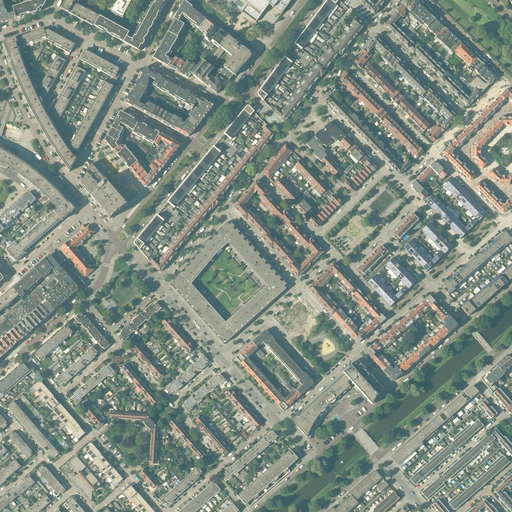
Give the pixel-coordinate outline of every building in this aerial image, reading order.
[(11,4),(9,0),(3,2),(0,3),(0,8),(5,7),(8,5),(11,4)] [(41,11),(47,1),(45,0),(32,0),(30,2),(14,7),(12,7),(13,9),(14,13),(16,19),(41,11)] [(78,2),(78,0),(66,0),(62,9),(69,13),(74,3),(75,0),(78,2)] [(131,0),(119,0),(117,5),(116,5),(113,12),(114,13),(117,14),(122,17),(131,0)] [(132,27),(142,7),(146,0),(139,0),(138,3),(141,4),(129,26),(132,27)] [(147,38),(167,0),(157,0),(154,4),(152,3),(137,32),(147,38)] [(235,0),(232,5),(256,23),(269,5),(272,0),(235,0)] [(272,0),(269,5),(281,14),(291,0),(272,0)] [(335,5),(329,0),(327,0),(325,3),(332,9),(335,5)] [(376,5),(372,2),(372,3),(369,0),(358,0),(373,14),(375,14),(380,8),(376,4),(376,5)] [(405,0),(396,12),(402,18),(408,11),(410,13),(418,3),(414,0),(405,0)] [(103,10),(87,1),(86,3),(102,11),(103,10)] [(184,17),(192,7),(185,2),(183,2),(174,19),(180,22),(181,21),(184,17)] [(74,15),(79,6),(74,3),(69,13),(74,15)] [(332,9),(325,3),(322,7),(329,13),(332,9)] [(412,19),(423,8),(418,3),(410,13),(411,15),(409,16),(412,19)] [(8,5),(5,7),(0,8),(0,13),(6,11),(7,11),(10,10),(13,9),(12,7),(11,4),(8,5)] [(79,18),(84,8),(79,6),(74,15),(79,18)] [(187,20),(195,11),(196,10),(192,7),(184,17),(187,20),(184,23),(186,24),(188,21),(187,20)] [(329,13),(322,7),(319,11),(326,17),(329,13)] [(84,21),(89,11),(84,8),(79,18),(84,21)] [(418,21),(427,12),(423,8),(412,19),(411,20),(413,22),(410,26),(414,29),(419,23),(418,21)] [(16,19),(14,13),(13,9),(10,10),(7,11),(8,15),(2,17),(4,23),(16,19)] [(199,29),(207,19),(196,10),(195,11),(187,20),(188,21),(199,29)] [(7,11),(6,11),(0,13),(0,24),(4,23),(2,17),(8,15),(7,11)] [(89,24),(94,14),(89,11),(84,21),(89,24)] [(130,23),(112,13),(108,11),(107,13),(129,25),(130,23)] [(326,17),(319,11),(316,15),(323,21),(326,17)] [(396,12),(392,17),(397,21),(399,18),(401,20),(403,18),(402,18),(396,12)] [(422,25),(431,16),(427,12),(418,21),(419,23),(422,25)] [(94,26),(99,17),(94,14),(89,24),(94,26)] [(323,21),(316,15),(313,20),(320,25),(323,21)] [(98,29),(104,19),(99,16),(99,17),(94,26),(98,29)] [(427,28),(435,20),(431,16),(422,25),(426,29),(427,28)] [(385,25),(385,27),(388,30),(394,23),(397,21),(392,17),(385,25)] [(364,25),(356,18),(352,23),(354,25),(361,31),(364,27),(364,25)] [(127,37),(129,33),(104,19),(98,29),(140,52),(147,38),(137,32),(132,40),(127,37)] [(177,37),(182,29),(184,25),(180,22),(174,19),(165,36),(175,42),(178,38),(177,37)] [(207,19),(199,29),(198,30),(206,36),(214,27),(215,26),(207,19)] [(320,25),(313,20),(310,24),(317,29),(320,25)] [(435,20),(427,28),(432,32),(440,24),(435,20)] [(398,26),(394,23),(388,30),(396,38),(403,31),(400,29),(399,29),(397,27),(398,26)] [(317,29),(310,24),(307,28),(314,33),(317,29)] [(440,24),(432,32),(436,36),(444,28),(440,24)] [(361,31),(354,25),(352,28),(351,27),(350,29),(357,35),(361,31)] [(226,38),(223,35),(224,33),(220,30),(219,31),(214,27),(206,36),(202,42),(211,49),(215,45),(218,48),(226,38)] [(314,33),(307,28),(304,32),(311,37),(314,33)] [(444,28),(436,36),(434,38),(438,42),(447,31),(444,28)] [(44,29),(34,32),(38,42),(47,39),(44,31),(44,29)] [(357,35),(350,29),(348,31),(349,32),(347,34),(353,40),(357,35)] [(48,30),(44,31),(47,39),(49,40),(48,42),(52,44),(57,35),(48,30)] [(406,35),(403,31),(396,38),(405,46),(411,40),(408,37),(407,38),(405,36),(406,35)] [(447,31),(438,42),(441,45),(451,35),(447,31)] [(34,32),(25,35),(28,45),(38,42),(34,32)] [(311,37),(304,32),(301,36),(308,41),(311,37)] [(353,40),(347,34),(346,34),(344,36),(343,35),(341,36),(350,44),(353,40)] [(25,35),(16,38),(19,48),(28,45),(25,35)] [(66,40),(57,35),(52,44),(61,49),(66,40)] [(451,35),(441,45),(445,48),(454,38),(451,35)] [(171,48),(173,46),(175,42),(165,36),(156,53),(164,57),(167,53),(168,54),(169,51),(170,52),(172,48),(171,48)] [(214,69),(219,63),(218,63),(218,61),(218,60),(220,57),(221,56),(222,56),(222,55),(222,54),(225,51),(232,57),(224,68),(225,68),(232,75),(233,75),(234,76),(244,64),(245,64),(251,57),(250,56),(250,54),(250,53),(243,47),(243,48),(228,36),(226,38),(218,48),(212,55),(206,51),(204,51),(203,51),(202,52),(198,57),(214,69)] [(308,41),(301,36),(298,40),(305,45),(308,41)] [(350,44),(341,36),(340,38),(341,39),(339,41),(347,48),(350,44)] [(22,55),(19,48),(16,38),(3,42),(9,59),(11,66),(14,73),(16,79),(19,86),(22,92),(25,99),(28,105),(31,112),(35,118),(41,130),(53,148),(64,164),(70,172),(77,159),(75,156),(62,137),(61,136),(69,123),(60,118),(51,113),(51,114),(50,114),(48,118),(41,105),(45,99),(40,96),(38,95),(34,87),(31,81),(29,76),(28,73),(24,61),(22,55)] [(374,38),(365,49),(369,52),(374,47),(380,41),(376,38),(374,38)] [(454,38),(445,48),(448,52),(458,41),(454,38)] [(75,44),(66,40),(61,49),(70,54),(75,44)] [(305,45),(298,40),(294,44),(296,46),(302,50),(305,45)] [(411,40),(405,46),(413,54),(414,53),(419,48),(416,45),(416,46),(413,44),(414,43),(411,40)] [(335,47),(333,49),(339,54),(340,56),(347,48),(339,41),(338,43),(336,42),(334,46),(335,47)] [(388,49),(380,41),(374,47),(377,50),(378,49),(380,51),(379,52),(382,55),(388,49)] [(458,41),(448,52),(452,55),(454,52),(461,45),(458,41)] [(461,45),(454,52),(462,60),(469,52),(461,45)] [(176,55),(182,48),(179,46),(173,53),(176,55)] [(424,50),(421,47),(419,48),(414,53),(423,61),(429,55),(426,52),(425,53),(423,51),(424,50)] [(198,57),(202,52),(198,48),(194,53),(198,57)] [(327,53),(325,55),(333,62),(339,54),(333,49),(332,48),(330,50),(328,49),(326,52),(327,53)] [(43,49),(28,53),(33,67),(43,49)] [(369,52),(365,49),(362,52),(369,59),(370,57),(372,58),(373,57),(369,52)] [(384,61),(392,53),(388,49),(382,55),(381,56),(383,58),(382,59),(384,61)] [(94,55),(85,50),(80,60),(89,65),(94,55)] [(369,59),(362,52),(360,55),(368,63),(369,62),(367,60),(369,59)] [(477,59),(469,52),(462,60),(470,67),(477,59)] [(172,61),(168,58),(167,60),(164,59),(164,57),(156,53),(153,58),(153,59),(154,59),(167,67),(172,61)] [(172,69),(183,56),(179,53),(175,57),(175,58),(172,61),(167,67),(172,69)] [(388,63),(395,56),(392,53),(384,61),(385,62),(386,62),(388,63)] [(66,61),(56,55),(54,60),(64,65),(66,61)] [(103,60),(94,55),(89,65),(98,69),(103,60)] [(333,62),(325,55),(323,57),(322,56),(319,60),(321,61),(319,63),(326,69),(333,62)] [(368,63),(360,55),(357,59),(363,65),(365,63),(367,64),(368,63)] [(432,58),(429,55),(423,61),(431,70),(437,64),(434,60),(433,61),(431,59),(432,58)] [(177,72),(188,59),(183,56),(172,69),(177,72)] [(391,68),(399,60),(395,56),(388,63),(390,66),(389,66),(391,68)] [(286,59),(284,58),(281,62),(288,67),(292,63),(286,59)] [(191,65),(192,64),(193,62),(189,59),(188,59),(177,72),(183,75),(191,65)] [(363,65),(357,59),(354,62),(362,70),(363,68),(362,67),(363,65)] [(477,59),(470,67),(467,70),(469,71),(471,73),(473,70),(480,63),(477,59)] [(64,65),(54,60),(52,64),(61,69),(64,65)] [(112,65),(103,60),(98,69),(106,74),(112,65)] [(202,60),(196,68),(191,74),(203,83),(209,75),(213,69),(202,60)] [(395,71),(401,64),(402,63),(399,60),(391,68),(392,69),(393,69),(395,71)] [(288,67),(281,62),(278,66),(285,71),(288,67)] [(314,69),(312,71),(320,77),(320,78),(327,70),(326,69),(319,63),(317,65),(316,64),(313,67),(314,69)] [(487,69),(480,63),(473,70),(479,75),(480,76),(483,73),(487,69)] [(61,69),(52,64),(49,68),(59,73),(61,69)] [(191,74),(196,68),(195,67),(196,66),(192,64),(191,65),(183,75),(188,78),(191,74)] [(372,64),(364,72),(367,75),(373,69),(372,67),(374,65),(372,64)] [(409,73),(401,64),(395,71),(398,74),(399,73),(401,75),(400,76),(403,79),(409,73)] [(440,67),(437,64),(431,70),(439,78),(440,78),(444,73),(446,72),(442,69),(442,70),(440,67)] [(122,70),(112,65),(106,74),(111,77),(108,81),(108,82),(114,86),(122,70)] [(86,72),(76,66),(74,71),(83,76),(86,72)] [(285,71),(278,66),(275,70),(282,75),(285,71)] [(59,73),(49,68),(47,72),(57,78),(59,73)] [(162,77),(153,73),(144,68),(141,74),(146,76),(144,80),(147,82),(148,80),(150,81),(149,83),(150,83),(149,85),(152,86),(156,88),(162,77)] [(231,79),(233,75),(232,75),(225,68),(223,70),(220,68),(215,74),(226,83),(227,83),(230,78),(231,79)] [(370,78),(378,70),(377,69),(375,71),(373,69),(367,75),(370,78)] [(493,74),(487,69),(483,73),(489,79),(493,74)] [(282,75),(275,70),(272,74),(279,79),(282,75)] [(373,81),(379,75),(377,73),(379,71),(378,70),(370,78),(373,81)] [(83,76),(74,71),(72,75),(81,80),(83,76)] [(308,76),(306,78),(314,85),(320,77),(312,71),(311,73),(309,72),(307,75),(308,76)] [(57,78),(47,72),(45,77),(54,82),(57,78)] [(338,82),(341,85),(349,77),(345,73),(338,82)] [(379,75),(373,81),(376,84),(384,75),(385,74),(384,73),(381,76),(379,75)] [(418,81),(409,73),(403,79),(406,82),(407,81),(409,83),(409,84),(412,87),(418,81)] [(448,76),(444,73),(440,78),(439,78),(438,79),(447,87),(453,81),(450,78),(449,79),(447,77),(448,76)] [(489,79),(483,73),(480,76),(490,85),(492,83),(490,82),(488,80),(489,79)] [(138,103),(145,91),(147,87),(149,83),(147,82),(144,80),(146,76),(141,74),(126,102),(126,104),(132,107),(135,101),(138,103)] [(217,94),(226,83),(215,74),(213,77),(211,76),(210,77),(209,75),(203,83),(208,87),(210,90),(211,89),(217,94)] [(279,79),(272,74),(269,78),(276,84),(279,79)] [(81,80),(72,75),(69,79),(79,84),(81,80)] [(384,75),(376,84),(379,87),(385,80),(383,79),(385,77),(384,75)] [(480,76),(479,75),(476,77),(476,76),(469,83),(474,89),(480,95),(490,85),(480,76)] [(54,82),(45,77),(43,80),(52,85),(54,82)] [(164,93),(170,82),(162,77),(156,88),(164,93)] [(352,80),(349,77),(341,85),(342,86),(344,84),(346,86),(352,80)] [(276,84),(269,78),(266,82),(273,88),(276,84)] [(299,86),(301,88),(307,93),(314,85),(306,78),(304,81),(303,79),(300,83),(301,84),(299,86)] [(79,84),(69,79),(67,84),(77,89),(79,84)] [(52,85),(43,80),(40,85),(44,88),(50,90),(52,85)] [(355,83),(352,80),(346,86),(347,88),(346,89),(347,91),(355,83)] [(385,80),(379,87),(381,90),(390,81),(389,80),(387,82),(385,80)] [(95,119),(113,87),(104,81),(98,91),(90,87),(89,89),(96,92),(97,93),(86,114),(95,119)] [(390,81),(381,90),(384,92),(390,86),(389,85),(391,82),(390,81)] [(426,89),(418,81),(412,87),(415,90),(416,89),(418,91),(417,92),(420,95),(426,89)] [(456,84),(453,81),(447,87),(455,96),(461,89),(458,86),(457,87),(455,85),(456,84)] [(172,97),(178,86),(170,82),(164,93),(172,97)] [(273,88),(266,82),(263,86),(270,92),(273,88)] [(358,86),(355,83),(347,91),(348,92),(350,90),(351,92),(358,86)] [(77,89),(67,84),(65,88),(74,93),(77,89)] [(176,99),(182,88),(178,86),(172,97),(176,99)] [(270,92),(263,86),(260,90),(267,96),(270,92)] [(334,86),(330,92),(332,95),(333,94),(334,95),(339,91),(337,89),(334,86)] [(361,89),(358,86),(351,92),(353,94),(352,95),(353,96),(361,89)] [(387,95),(395,87),(394,86),(392,88),(390,86),(384,92),(387,95)] [(390,98),(396,92),(395,91),(396,89),(395,87),(387,95),(390,98)] [(44,88),(43,91),(41,93),(40,96),(45,99),(50,90),(44,88)] [(74,93),(65,88),(62,92),(72,97),(74,93)] [(184,104),(190,93),(182,88),(176,99),(184,104)] [(301,88),(299,90),(298,89),(295,92),(296,93),(294,95),(302,102),(309,94),(307,93),(301,88)] [(426,89),(420,95),(422,97),(421,98),(423,100),(431,91),(427,88),(426,89)] [(363,92),(361,89),(353,96),(354,98),(356,96),(357,98),(363,92)] [(464,92),(461,89),(455,96),(464,104),(470,98),(466,95),(463,93),(464,92)] [(471,95),(472,95),(475,99),(480,95),(474,89),(473,91),(474,92),(471,95)] [(508,98),(511,93),(511,92),(509,89),(506,89),(498,98),(503,102),(507,98),(508,98)] [(263,101),(267,96),(260,90),(258,93),(258,95),(263,101)] [(431,91),(423,100),(424,101),(425,100),(427,102),(434,95),(431,91)] [(72,97),(62,92),(60,96),(70,101),(72,97)] [(149,95),(184,115),(186,112),(151,92),(149,95)] [(327,102),(333,96),(334,95),(333,94),(332,95),(330,92),(325,98),(325,100),(327,102)] [(363,92),(357,98),(359,100),(357,101),(359,102),(366,94),(363,92)] [(394,102),(402,93),(401,92),(398,94),(396,92),(390,98),(394,102)] [(199,98),(190,93),(184,104),(188,106),(189,104),(194,107),(194,106),(196,102),(199,98)] [(403,99),(402,98),(404,95),(402,93),(394,102),(397,106),(403,99)] [(366,94),(359,102),(360,103),(361,102),(363,104),(369,97),(366,94)] [(302,102),(294,95),(293,97),(291,96),(290,98),(299,105),(302,102)] [(434,95),(427,102),(429,104),(428,105),(430,106),(438,98),(434,95)] [(470,98),(464,104),(466,107),(468,106),(475,99),(472,95),(470,98)] [(70,101),(60,96),(58,100),(67,106),(70,101)] [(333,96),(327,102),(331,107),(337,101),(336,100),(336,99),(333,96)] [(369,97),(363,104),(365,105),(363,107),(364,108),(372,100),(369,97)] [(213,105),(202,99),(199,98),(196,102),(200,105),(210,110),(213,107),(213,105)] [(299,105),(290,98),(289,100),(290,101),(288,103),(289,104),(296,109),(299,105)] [(438,98),(430,106),(431,108),(432,107),(434,109),(441,102),(438,98)] [(498,98),(491,105),(496,110),(498,108),(499,109),(502,105),(501,105),(503,102),(498,98)] [(400,109),(408,101),(407,100),(405,101),(403,99),(397,106),(400,109)] [(67,106),(58,100),(55,105),(65,110),(67,106)] [(372,100),(364,108),(366,109),(367,108),(369,109),(375,103),(372,100)] [(143,106),(138,103),(135,101),(132,107),(143,113),(147,105),(145,104),(144,104),(143,106)] [(337,101),(331,107),(335,111),(342,104),(342,105),(339,102),(338,102),(337,101)] [(403,111),(409,105),(408,104),(409,102),(408,101),(400,109),(403,111)] [(151,117),(156,108),(154,106),(155,105),(153,105),(152,106),(150,104),(150,103),(148,102),(147,105),(143,113),(151,117)] [(441,102),(434,109),(436,111),(435,112),(437,114),(439,112),(445,105),(441,102)] [(375,103),(369,109),(371,111),(369,113),(370,114),(378,106),(375,103)] [(0,104),(0,138),(1,139),(11,107),(0,104)] [(296,109),(289,104),(287,107),(286,106),(284,108),(292,114),(296,109)] [(340,116),(347,109),(342,104),(335,111),(340,116)] [(65,110),(55,105),(53,109),(63,114),(65,110)] [(210,110),(200,105),(197,109),(206,116),(210,110)] [(406,114),(414,107),(413,105),(411,107),(409,105),(403,111),(406,114)] [(453,114),(445,105),(439,112),(442,115),(443,114),(445,116),(444,117),(447,120),(453,114)] [(491,105),(484,112),(489,117),(490,115),(491,116),(495,113),(494,112),(496,110),(491,105)] [(249,107),(249,106),(247,106),(247,107),(244,110),(251,116),(254,112),(249,107)] [(378,106),(370,114),(371,115),(373,114),(375,115),(381,109),(378,106)] [(164,124),(169,115),(166,113),(167,112),(166,111),(165,112),(162,111),(163,110),(161,109),(161,110),(158,109),(159,108),(157,107),(156,108),(151,117),(164,124)] [(409,117),(415,111),(413,109),(415,108),(414,107),(406,114),(409,117)] [(206,116),(197,109),(196,108),(193,112),(202,120),(206,116)] [(292,114),(284,108),(283,110),(284,110),(281,113),(288,118),(292,114)] [(63,114),(53,109),(51,113),(60,118),(63,114)] [(285,122),(288,118),(281,113),(277,109),(274,113),(283,122),(285,122)] [(345,120),(350,115),(351,114),(347,109),(340,116),(345,120)] [(381,109),(375,115),(376,117),(374,120),(375,121),(384,112),(381,109)] [(202,120),(193,112),(192,111),(192,112),(191,111),(189,110),(186,113),(189,115),(199,123),(202,120)] [(251,116),(244,110),(240,114),(247,120),(248,119),(251,116)] [(412,120),(420,112),(418,111),(417,113),(415,111),(409,117),(412,120)] [(124,128),(130,117),(121,112),(120,112),(111,128),(121,134),(123,129),(120,128),(121,126),(124,128)] [(388,116),(384,112),(375,121),(377,123),(380,120),(381,122),(388,116)] [(415,123),(421,117),(419,115),(421,114),(420,112),(412,120),(415,123)] [(477,129),(479,127),(480,126),(481,125),(483,122),(484,124),(487,120),(486,119),(489,117),(484,112),(476,120),(475,121),(467,130),(471,134),(473,132),(474,133),(478,130),(477,129)] [(199,123),(189,115),(186,113),(184,117),(196,127),(199,123)] [(95,119),(86,114),(73,136),(65,132),(64,134),(71,137),(73,138),(70,142),(62,137),(75,156),(95,119)] [(181,123),(182,121),(174,116),(173,117),(171,115),(171,114),(170,114),(169,115),(164,124),(176,131),(181,123)] [(247,120),(240,114),(237,118),(244,124),(247,120)] [(350,126),(357,119),(353,114),(351,116),(350,115),(345,120),(350,126)] [(447,120),(441,126),(445,130),(456,118),(456,116),(453,114),(447,120)] [(388,116),(381,122),(383,124),(382,125),(383,127),(391,119),(388,116)] [(420,129),(427,123),(425,121),(428,118),(427,116),(425,118),(417,126),(420,129)] [(511,116),(501,117),(501,121),(500,122),(503,126),(510,126),(511,123),(511,116)] [(141,138),(147,126),(130,117),(124,128),(132,133),(141,138)] [(196,127),(184,117),(182,121),(181,123),(185,124),(193,131),(196,127)] [(417,126),(425,118),(424,117),(423,118),(421,117),(415,123),(417,126)] [(244,124),(237,118),(234,122),(241,128),(244,124)] [(361,126),(360,125),(362,123),(357,119),(350,126),(356,131),(361,126)] [(391,119),(383,127),(384,128),(385,126),(387,128),(393,122),(391,119)] [(503,126),(500,122),(497,120),(495,123),(496,123),(494,125),(493,126),(492,125),(490,128),(496,133),(503,126)] [(241,128),(234,122),(231,126),(238,132),(241,128)] [(324,129),(322,131),(322,130),(318,132),(316,134),(315,136),(314,137),(315,138),(313,140),(312,139),(306,145),(311,149),(310,150),(321,162),(327,156),(324,153),(326,151),(322,148),(322,146),(323,145),(324,145),(326,147),(331,142),(330,140),(330,139),(331,138),(332,138),(335,142),(337,140),(340,143),(346,137),(335,126),(334,127),(329,122),(324,128),(324,129)] [(393,122),(387,128),(389,130),(387,131),(389,132),(396,125),(393,122)] [(438,125),(436,126),(442,133),(445,130),(441,126),(438,122),(436,123),(438,125)] [(185,124),(181,123),(176,131),(187,137),(188,137),(193,131),(185,124)] [(428,127),(430,126),(431,124),(430,123),(428,124),(427,123),(420,129),(423,132),(428,127)] [(396,125),(389,132),(390,134),(391,132),(393,134),(399,128),(396,125)] [(153,144),(154,144),(159,133),(147,126),(141,138),(153,144)] [(238,132),(231,126),(227,130),(234,136),(238,132)] [(274,133),(267,126),(263,131),(265,133),(272,138),(274,135),(274,133)] [(362,138),(369,131),(365,126),(363,128),(361,126),(356,131),(362,138)] [(442,133),(436,126),(434,128),(433,126),(432,128),(439,135),(442,133)] [(111,128),(109,132),(107,136),(116,141),(117,142),(120,138),(122,134),(121,134),(111,128)] [(399,128),(393,134),(395,136),(393,137),(394,138),(402,131),(399,128)] [(439,135),(432,128),(430,129),(432,131),(430,132),(436,138),(439,135)] [(496,133),(490,128),(487,130),(486,132),(492,137),(496,133)] [(234,136),(227,130),(224,134),(226,136),(231,140),(234,136)] [(467,130),(459,137),(464,142),(466,140),(467,141),(470,138),(469,137),(471,134),(467,130)] [(372,138),(371,137),(373,135),(369,131),(362,138),(367,143),(372,138)] [(402,131),(394,138),(396,139),(397,138),(399,140),(405,133),(402,131)] [(436,138),(430,132),(428,134),(427,132),(425,134),(433,142),(436,138)] [(492,137),(486,132),(485,133),(482,136),(488,141),(492,137)] [(158,145),(160,140),(163,135),(159,133),(154,144),(157,146),(158,145)] [(260,139),(258,142),(264,147),(272,138),(265,133),(262,136),(264,137),(262,139),(260,139)] [(405,133),(399,140),(401,141),(399,143),(400,144),(408,136),(405,133)] [(165,144),(170,139),(163,135),(160,140),(165,144)] [(115,142),(116,141),(107,136),(104,141),(109,147),(115,142)] [(408,136),(400,144),(401,145),(403,144),(405,146),(411,139),(408,136)] [(480,149),(488,141),(482,136),(479,138),(480,139),(479,140),(477,142),(477,141),(474,143),(476,146),(480,149)] [(346,137),(340,143),(339,144),(341,147),(340,148),(341,149),(350,140),(348,139),(346,137)] [(373,149),(380,142),(376,137),(374,139),(372,138),(367,143),(373,149)] [(459,137),(452,144),(456,149),(457,149),(459,147),(460,148),(463,145),(462,144),(464,142),(459,137)] [(169,147),(174,141),(170,139),(165,144),(169,147)] [(411,139),(405,146),(406,147),(405,149),(406,150),(414,142),(411,139)] [(130,146),(146,155),(149,149),(133,140),(130,146)] [(176,152),(169,147),(165,144),(160,140),(158,145),(161,147),(172,157),(176,152)] [(350,140),(341,149),(342,150),(343,149),(346,151),(353,144),(351,143),(351,142),(350,140)] [(176,152),(181,147),(180,145),(174,141),(169,147),(176,152)] [(118,147),(116,145),(117,144),(115,142),(109,147),(113,151),(118,147)] [(258,142),(254,147),(260,152),(264,147),(258,142)] [(383,149),(382,148),(384,146),(380,142),(373,149),(378,155),(383,149)] [(414,142),(406,150),(407,151),(409,150),(410,151),(417,145),(414,142)] [(444,152),(444,154),(447,158),(452,153),(456,149),(452,144),(444,152)] [(116,155),(125,148),(126,146),(125,145),(124,146),(123,145),(119,146),(118,147),(113,151),(116,155)] [(172,157),(161,147),(158,145),(157,146),(158,146),(155,150),(168,161),(172,157)] [(260,152),(254,147),(253,145),(249,150),(255,156),(258,153),(259,154),(260,152)] [(289,149),(286,146),(286,145),(285,146),(282,150),(289,156),(292,152),(289,149)] [(349,156),(350,155),(357,149),(354,145),(348,151),(350,153),(348,155),(349,156)] [(417,145),(410,151),(412,153),(411,155),(412,156),(420,148),(417,145)] [(480,156),(480,152),(480,149),(476,146),(475,147),(471,147),(471,158),(475,158),(476,159),(480,156)] [(75,209),(63,195),(58,190),(48,181),(37,172),(26,163),(21,160),(15,156),(9,152),(0,147),(0,166),(7,169),(8,167),(13,171),(18,174),(17,176),(43,205),(46,203),(54,212),(60,219),(62,221),(75,209)] [(168,161),(155,150),(152,147),(149,152),(154,157),(156,158),(157,159),(165,166),(168,161)] [(215,149),(213,147),(210,151),(217,157),(220,153),(215,149)] [(138,162),(132,155),(125,148),(116,155),(129,170),(138,162)] [(383,160),(389,153),(385,148),(383,149),(378,155),(383,160)] [(412,156),(413,157),(415,159),(423,152),(420,148),(412,156)] [(364,156),(357,149),(350,155),(356,162),(357,162),(357,163),(364,156)] [(255,156),(249,150),(245,155),(252,160),(255,156)] [(289,156),(282,150),(280,151),(278,153),(286,160),(289,156)] [(217,157),(210,151),(207,155),(214,161),(217,157)] [(286,160),(278,153),(277,155),(275,157),(283,163),(286,160)] [(388,164),(394,158),(389,153),(383,160),(388,164)] [(455,156),(452,153),(447,158),(455,166),(460,161),(458,158),(456,155),(455,156)] [(214,161),(207,155),(203,159),(210,165),(214,161)] [(252,160),(245,155),(242,158),(243,159),(242,160),(249,166),(250,164),(249,163),(252,160)] [(328,155),(327,156),(321,162),(322,163),(322,164),(324,166),(333,157),(331,156),(330,157),(328,155)] [(367,159),(364,156),(357,163),(357,162),(356,164),(358,165),(360,163),(361,164),(363,163),(367,159)] [(480,156),(476,159),(474,162),(477,164),(477,163),(480,166),(479,167),(482,169),(487,164),(487,163),(480,156)] [(283,163),(275,157),(272,161),(280,167),(283,163)] [(333,157),(324,166),(325,167),(326,167),(328,169),(335,162),(333,160),(334,158),(333,157)] [(344,171),(346,173),(353,166),(345,157),(343,159),(350,166),(344,171)] [(165,166),(157,159),(156,158),(152,163),(161,170),(165,166)] [(394,158),(388,164),(392,168),(397,163),(396,162),(397,161),(394,158)] [(405,163),(403,166),(406,169),(411,164),(409,161),(406,158),(404,160),(406,161),(404,162),(405,163)] [(133,174),(146,163),(142,159),(138,162),(129,170),(133,174)] [(210,165),(203,159),(200,163),(207,169),(210,165)] [(249,166),(242,160),(241,162),(240,161),(237,165),(244,170),(246,167),(247,167),(249,166)] [(293,167),(297,171),(304,164),(303,162),(302,162),(300,160),(293,167)] [(375,167),(368,160),(364,164),(365,164),(373,172),(375,169),(375,167)] [(280,167),(272,161),(271,163),(270,163),(269,164),(277,171),(280,167)] [(462,163),(460,161),(455,166),(462,173),(467,168),(465,166),(466,165),(463,162),(462,163)] [(337,164),(335,162),(328,169),(329,171),(331,173),(339,164),(338,163),(337,164)] [(444,170),(439,165),(436,162),(435,162),(434,162),(429,167),(435,173),(436,172),(439,175),(444,170)] [(137,178),(145,171),(149,167),(146,163),(133,174),(137,178)] [(161,170),(152,163),(149,167),(157,174),(161,170)] [(207,169),(200,163),(197,167),(204,173),(207,169)] [(397,163),(392,168),(396,173),(402,167),(402,166),(399,163),(398,164),(397,163)] [(92,164),(80,185),(92,198),(94,196),(97,200),(95,201),(95,200),(94,201),(102,210),(110,219),(117,213),(120,211),(127,204),(118,195),(92,164)] [(277,171),(269,164),(268,166),(268,167),(266,168),(274,175),(277,171)] [(304,164),(297,171),(300,174),(307,168),(306,166),(306,165),(304,164)] [(339,164),(331,173),(332,174),(333,174),(335,176),(342,169),(339,167),(341,166),(339,164)] [(373,172),(365,164),(363,165),(366,168),(364,169),(370,175),(373,172)] [(244,170),(237,165),(234,168),(235,169),(233,171),(232,170),(230,173),(229,173),(236,179),(244,170)] [(402,167),(396,173),(398,175),(400,175),(406,169),(403,166),(402,166),(402,167)] [(152,181),(157,174),(149,167),(145,171),(148,176),(146,177),(152,181)] [(204,173),(197,167),(194,171),(201,176),(204,173)] [(435,173),(429,167),(426,171),(418,178),(424,183),(431,176),(431,177),(435,173)] [(274,175),(266,168),(263,172),(267,175),(266,176),(270,179),(274,175)] [(307,168),(300,174),(303,178),(311,171),(309,169),(307,168)] [(470,171),(467,168),(462,173),(469,180),(470,181),(471,180),(475,176),(473,174),(474,173),(471,170),(470,171)] [(342,169),(335,176),(337,178),(344,171),(342,169)] [(370,175),(364,169),(362,171),(360,169),(359,170),(367,178),(370,175)] [(495,183),(497,180),(501,177),(494,169),(493,169),(492,169),(487,175),(490,177),(493,180),(492,180),(495,183)] [(367,178),(359,170),(357,171),(360,174),(358,175),(364,181),(367,178)] [(444,170),(439,175),(438,175),(442,180),(448,174),(444,170)] [(152,181),(146,177),(148,176),(145,171),(137,178),(145,187),(147,187),(152,181)] [(201,176),(194,171),(190,175),(197,180),(201,176)] [(311,171),(303,178),(307,182),(314,175),(312,173),(312,172),(311,171)] [(236,179),(229,173),(230,173),(229,173),(226,177),(227,177),(226,179),(233,185),(235,183),(234,182),(236,179)] [(197,180),(190,175),(187,179),(194,184),(197,180)] [(314,175),(307,182),(310,185),(318,178),(316,176),(314,175)] [(364,181),(358,175),(356,177),(354,175),(353,176),(360,184),(364,181)] [(360,184),(353,176),(351,177),(354,180),(352,181),(358,187),(360,184)] [(507,177),(501,177),(497,180),(498,182),(498,186),(510,186),(510,181),(511,180),(507,177)] [(285,181),(282,178),(275,184),(277,186),(277,187),(278,188),(285,181)] [(318,178),(310,185),(314,189),(321,182),(319,180),(318,178)] [(418,178),(415,181),(421,187),(424,184),(424,183),(418,178)] [(448,190),(456,183),(452,179),(451,180),(449,178),(445,182),(447,184),(444,186),(448,190)] [(194,184),(187,179),(184,182),(191,188),(194,184)] [(233,185),(226,179),(225,180),(224,179),(221,183),(228,189),(231,185),(232,186),(233,185)] [(269,194),(266,191),(257,181),(255,182),(249,189),(254,192),(255,191),(256,192),(257,191),(261,196),(259,198),(260,200),(261,199),(263,200),(267,196),(269,194)] [(285,181),(278,188),(279,190),(280,190),(282,192),(289,185),(285,181)] [(355,190),(347,182),(345,181),(342,184),(350,192),(352,192),(355,190)] [(358,187),(352,181),(350,183),(348,181),(347,182),(355,190),(358,187)] [(423,191),(420,188),(421,187),(415,181),(410,186),(410,187),(410,188),(418,195),(423,191)] [(438,185),(433,181),(429,185),(433,190),(438,185)] [(191,188),(184,182),(181,186),(188,192),(191,188)] [(321,182),(314,189),(317,192),(324,185),(323,184),(322,184),(321,182)] [(483,184),(480,182),(476,186),(476,187),(483,194),(488,189),(486,187),(487,186),(484,183),(483,184)] [(228,189),(221,183),(219,187),(220,188),(219,189),(224,194),(228,189)] [(452,194),(460,187),(456,183),(448,190),(452,194)] [(289,185),(282,192),(285,195),(292,189),(289,185)] [(324,185),(317,192),(320,196),(328,189),(326,187),(324,185)] [(188,192),(181,186),(177,190),(184,196),(188,192)] [(455,198),(463,191),(460,187),(452,194),(455,198)] [(224,194),(219,189),(218,190),(216,189),(214,193),(221,199),(223,197),(222,196),(224,194)] [(249,189),(245,194),(250,199),(255,193),(254,192),(249,189)] [(292,189),(285,195),(287,197),(287,198),(288,199),(296,192),(292,189)] [(490,192),(488,189),(483,194),(491,202),(496,197),(493,195),(494,194),(491,191),(490,192)] [(184,196),(177,190),(174,194),(181,200),(184,196)] [(328,198),(330,199),(338,207),(340,204),(340,202),(329,190),(323,195),(325,197),(326,195),(328,197),(328,198)] [(423,191),(418,195),(422,200),(428,194),(424,190),(423,191)] [(459,202),(467,194),(463,191),(455,198),(459,202)] [(36,200),(29,192),(21,199),(28,207),(36,200)] [(296,192),(288,199),(289,201),(290,201),(292,203),(299,196),(296,192)] [(306,192),(304,193),(314,204),(316,203),(306,192)] [(221,199),(214,193),(211,196),(212,197),(211,198),(218,203),(221,199)] [(181,200),(174,194),(171,198),(178,204),(181,200)] [(245,194),(241,199),(246,203),(250,199),(245,194)] [(463,206),(471,198),(467,194),(459,202),(463,206)] [(267,197),(267,196),(263,200),(261,202),(263,205),(264,204),(267,208),(268,210),(275,205),(272,202),(270,199),(267,197)] [(430,208),(438,200),(434,196),(432,198),(431,196),(427,199),(429,201),(426,204),(430,208)] [(498,199),(496,197),(491,202),(498,209),(503,205),(501,203),(502,202),(498,198),(498,199)] [(178,204),(171,198),(167,202),(170,204),(174,208),(178,204)] [(218,203),(211,198),(210,199),(209,198),(206,202),(214,208),(218,203)] [(293,204),(296,207),(303,201),(304,200),(303,198),(300,200),(299,198),(293,204)] [(467,210),(475,202),(471,198),(463,206),(467,210)] [(28,207),(21,199),(13,206),(20,214),(28,207)] [(250,213),(251,212),(250,210),(248,212),(243,207),(244,206),(247,204),(246,203),(241,199),(235,206),(235,208),(245,220),(247,219),(248,219),(252,215),(250,213)] [(338,207),(330,199),(328,201),(331,203),(329,204),(335,210),(338,207)] [(434,212),(442,204),(438,200),(430,208),(434,212)] [(303,201),(296,207),(304,216),(311,209),(303,201)] [(503,205),(498,209),(502,213),(504,213),(511,206),(508,201),(503,205)] [(214,208),(206,202),(203,205),(204,206),(203,207),(209,212),(212,209),(213,209),(214,208)] [(470,214),(478,206),(475,202),(467,210),(470,214)] [(335,210),(329,204),(327,206),(325,204),(324,205),(332,213),(335,210)] [(438,215),(445,208),(442,204),(434,212),(438,215)] [(277,207),(275,205),(268,210),(271,213),(272,212),(274,215),(274,216),(276,218),(278,216),(282,213),(282,212),(280,210),(277,207)] [(332,213),(324,205),(322,207),(325,209),(323,210),(329,216),(332,213)] [(20,214),(13,206),(5,214),(11,221),(20,214)] [(474,218),(482,210),(478,206),(470,214),(474,218)] [(209,212),(203,207),(202,208),(201,207),(198,211),(205,216),(209,212)] [(311,209),(304,216),(307,219),(311,216),(313,214),(311,212),(313,210),(312,208),(311,209)] [(441,219),(449,212),(445,208),(438,215),(441,219)] [(205,216),(198,211),(198,210),(195,214),(196,215),(195,217),(202,222),(204,220),(203,219),(205,216)] [(329,216),(323,210),(321,212),(319,210),(318,211),(326,219),(329,216)] [(478,222),(486,214),(482,210),(474,218),(475,218),(475,219),(478,222)] [(295,222),(292,219),(285,211),(283,212),(282,212),(282,213),(278,216),(280,219),(279,220),(280,221),(276,225),(277,227),(284,221),(285,222),(277,229),(280,231),(287,224),(285,226),(286,227),(287,227),(289,228),(294,224),(295,222)] [(326,219),(318,211),(316,213),(319,215),(317,216),(323,222),(326,219)] [(60,219),(54,212),(49,215),(56,223),(60,219)] [(445,223),(453,216),(449,212),(441,219),(445,223)] [(254,213),(252,215),(248,219),(250,221),(253,224),(255,227),(261,221),(259,219),(258,219),(256,216),(257,216),(254,213)] [(11,221),(5,214),(0,217),(0,224),(3,228),(11,221)] [(56,223),(49,215),(41,222),(48,230),(56,223)] [(159,217),(157,215),(153,219),(160,225),(164,221),(159,217)] [(412,215),(408,219),(415,225),(417,224),(416,223),(418,221),(419,222),(415,218),(412,215)] [(320,225),(312,217),(311,216),(307,219),(315,228),(317,227),(320,225)] [(323,222),(317,216),(315,218),(313,216),(312,217),(320,225),(323,222)] [(449,227),(457,219),(453,216),(445,223),(449,227)] [(202,222),(195,217),(194,218),(193,217),(190,220),(190,221),(197,226),(200,223),(201,224),(202,222)] [(160,225),(153,219),(150,223),(157,229),(160,225)] [(408,219),(404,223),(411,230),(411,229),(411,228),(412,227),(413,227),(415,225),(408,219)] [(453,231),(460,223),(457,219),(449,227),(453,231)] [(468,231),(478,222),(475,219),(465,228),(468,231)] [(229,221),(206,242),(170,285),(195,312),(224,345),(276,298),(288,287),(229,221)] [(197,226),(190,221),(187,224),(188,225),(186,228),(185,227),(182,230),(189,235),(197,226)] [(261,221),(255,227),(258,229),(257,229),(260,232),(262,234),(262,236),(267,231),(269,229),(267,227),(266,228),(263,225),(264,224),(261,221)] [(48,230),(41,222),(33,229),(40,237),(48,230)] [(157,229),(150,223),(147,227),(154,233),(157,229)] [(404,223),(399,227),(406,234),(408,232),(407,232),(409,230),(410,230),(411,230),(404,223)] [(426,235),(434,227),(429,223),(422,231),(426,235)] [(456,235),(464,227),(460,223),(453,231),(456,235)] [(294,225),(294,224),(289,228),(287,230),(289,233),(290,232),(293,235),(292,236),(295,239),(301,233),(298,230),(299,230),(296,227),(294,225)] [(94,270),(78,252),(76,249),(95,232),(89,225),(87,227),(85,225),(81,228),(82,229),(66,243),(61,247),(59,249),(68,259),(69,258),(86,277),(94,270)] [(154,233),(147,227),(144,231),(151,237),(154,233)] [(399,227),(395,231),(402,238),(403,238),(402,237),(404,235),(405,236),(406,234),(399,227)] [(429,239),(437,231),(434,227),(426,235),(429,239)] [(460,239),(468,231),(465,228),(464,227),(456,235),(460,239)] [(40,237),(33,229),(25,237),(32,245),(40,237)] [(277,240),(276,239),(280,234),(279,233),(272,239),(271,238),(279,231),(277,229),(271,234),(270,232),(269,233),(267,231),(262,236),(261,237),(271,249),(273,247),(274,247),(278,243),(276,241),(277,240)] [(189,235),(182,230),(180,233),(181,234),(180,235),(187,241),(188,239),(187,238),(189,235)] [(151,237),(144,231),(140,235),(147,241),(151,237)] [(392,236),(398,242),(399,242),(398,241),(399,239),(400,240),(402,238),(395,231),(392,234),(392,236)] [(401,246),(416,232),(415,231),(403,242),(402,241),(399,244),(401,246)] [(433,243),(441,235),(437,231),(429,239),(433,243)] [(469,316),(511,278),(511,239),(510,237),(508,234),(508,235),(505,232),(441,287),(443,290),(445,293),(446,292),(448,295),(457,304),(461,308),(464,311),(463,311),(466,314),(466,313),(469,316)] [(303,235),(301,233),(295,239),(297,241),(298,240),(301,243),(300,244),(302,246),(304,244),(308,241),(306,238),(303,235)] [(147,241),(140,235),(137,239),(144,245),(144,244),(147,241)] [(187,241),(180,235),(179,237),(178,236),(175,239),(182,245),(184,241),(185,242),(187,241)] [(437,246),(445,239),(441,235),(433,243),(437,246)] [(32,245),(25,237),(17,244),(24,252),(32,245)] [(147,247),(144,244),(144,245),(137,239),(134,242),(134,244),(139,250),(148,259),(151,255),(149,253),(144,249),(147,247)] [(182,245),(175,239),(172,242),(173,243),(172,244),(178,249),(182,245)] [(309,241),(308,241),(304,244),(307,247),(305,248),(307,250),(309,247),(314,252),(313,253),(313,254),(311,256),(315,260),(322,253),(322,251),(311,239),(309,241)] [(441,250),(448,243),(445,239),(437,246),(441,250)] [(407,252),(415,245),(411,241),(403,248),(407,252)] [(25,253),(24,252),(17,244),(15,242),(6,250),(16,261),(25,253)] [(280,242),(278,243),(274,247),(276,249),(276,250),(278,253),(279,252),(281,255),(287,249),(285,247),(284,248),(281,245),(282,244),(280,242)] [(444,254),(452,247),(448,243),(441,250),(441,251),(444,254)] [(176,252),(178,249),(172,244),(171,245),(170,244),(168,247),(169,248),(168,249),(175,255),(177,253),(176,252)] [(411,256),(419,249),(415,245),(407,252),(411,256)] [(380,246),(376,250),(383,257),(385,255),(384,255),(387,253),(388,252),(382,246),(380,246)] [(175,255),(168,249),(166,252),(167,253),(166,254),(171,259),(175,255)] [(287,249),(281,255),(284,258),(283,258),(286,261),(286,260),(288,263),(288,264),(293,260),(295,258),(292,255),(292,256),(289,253),(290,252),(287,249)] [(415,260),(423,252),(419,249),(411,256),(415,260)] [(376,250),(372,255),(379,261),(380,261),(379,260),(381,258),(382,259),(383,257),(376,250)] [(434,264),(444,254),(441,251),(431,261),(434,264)] [(419,264),(426,256),(423,252),(415,260),(419,264)] [(164,268),(171,259),(166,254),(165,256),(164,254),(157,263),(164,268)] [(63,270),(50,256),(50,255),(48,256),(44,260),(52,269),(55,272),(48,278),(44,281),(45,281),(31,293),(33,296),(47,284),(63,270)] [(310,255),(306,260),(310,265),(315,260),(311,256),(310,255)] [(372,255),(368,259),(375,266),(376,264),(376,263),(378,261),(378,262),(379,261),(372,255)] [(422,268),(430,260),(426,256),(419,264),(422,268)] [(164,268),(157,263),(150,257),(148,259),(159,272),(161,272),(164,268)] [(366,282),(389,259),(387,258),(368,278),(367,277),(364,280),(366,282)] [(389,270),(397,262),(393,258),(385,266),(389,270)] [(368,259),(364,263),(370,270),(371,269),(370,269),(372,267),(373,267),(375,266),(368,259)] [(42,278),(52,269),(44,260),(34,269),(41,278),(42,278)] [(295,262),(293,260),(288,264),(287,265),(297,277),(299,277),(306,270),(302,265),(300,267),(296,263),(297,262),(296,261),(295,262)] [(310,265),(306,260),(301,264),(302,265),(306,270),(310,265)] [(426,272),(434,264),(431,261),(430,260),(422,268),(426,272)] [(393,274),(401,266),(397,262),(389,270),(393,274)] [(364,263),(359,267),(366,274),(368,272),(367,272),(369,270),(370,270),(364,263)] [(328,268),(335,275),(337,277),(342,272),(334,264),(332,264),(328,268)] [(397,278),(405,270),(401,266),(393,274),(397,278)] [(357,272),(362,278),(363,277),(362,277),(364,275),(365,275),(366,274),(359,267),(357,270),(357,272)] [(323,274),(320,276),(328,284),(330,282),(328,280),(333,276),(333,277),(335,275),(328,268),(326,271),(323,273),(323,274)] [(31,288),(41,278),(34,269),(23,278),(31,288)] [(44,281),(48,278),(55,272),(52,269),(42,278),(44,281)] [(61,281),(67,276),(63,270),(47,284),(46,285),(50,290),(54,287),(61,281)] [(401,281),(408,274),(405,270),(397,278),(401,281)] [(342,272),(337,277),(340,280),(337,282),(339,284),(346,277),(342,272)] [(404,285),(412,278),(408,274),(401,281),(404,285)] [(78,288),(67,276),(61,281),(65,285),(73,294),(78,290),(78,288)] [(328,284),(320,276),(318,279),(315,281),(313,284),(319,291),(320,290),(321,289),(321,288),(325,284),(326,285),(328,284)] [(371,287),(379,280),(375,276),(367,283),(371,287)] [(349,280),(346,277),(339,284),(341,286),(342,285),(346,289),(344,290),(346,292),(354,285),(351,283),(349,280)] [(20,297),(31,288),(23,278),(12,288),(18,295),(20,297)] [(408,290),(416,282),(412,278),(404,285),(405,286),(408,290)] [(375,291),(383,284),(379,280),(371,287),(375,291)] [(55,294),(58,291),(61,288),(65,285),(61,281),(54,287),(50,290),(51,290),(55,294)] [(319,291),(313,284),(309,288),(309,290),(316,298),(321,294),(319,291)] [(330,296),(339,287),(336,284),(327,293),(330,296)] [(379,295),(386,288),(383,284),(375,291),(379,295)] [(73,294),(65,285),(61,288),(70,297),(73,294)] [(354,285),(346,292),(348,294),(351,292),(353,295),(358,290),(354,285)] [(398,299),(408,290),(405,286),(395,296),(398,299)] [(17,298),(16,297),(18,295),(12,288),(0,298),(0,300),(5,307),(8,305),(8,306),(11,303),(10,302),(14,299),(14,300),(17,298)] [(70,297),(61,288),(58,291),(66,301),(70,297)] [(382,299),(390,291),(386,288),(379,295),(382,299)] [(367,299),(358,290),(353,295),(351,297),(359,306),(367,299)] [(58,291),(55,294),(54,295),(62,304),(66,301),(58,291)] [(386,303),(394,295),(390,291),(382,299),(386,303)] [(45,300),(38,292),(34,295),(50,314),(52,313),(54,311),(45,300)] [(62,304),(54,295),(53,293),(49,297),(58,307),(62,304)] [(324,296),(321,294),(316,298),(321,303),(328,296),(326,294),(324,296)] [(50,314),(34,295),(30,299),(47,318),(50,314)] [(390,307),(398,299),(395,296),(394,295),(386,303),(390,307)] [(328,296),(321,303),(323,305),(326,308),(328,311),(336,304),(334,302),(333,303),(329,299),(330,297),(328,296)] [(439,306),(431,297),(430,296),(425,300),(430,306),(434,311),(439,306)] [(49,297),(45,300),(54,311),(58,307),(49,297)] [(47,318),(30,299),(27,302),(43,321),(47,318)] [(299,299),(276,320),(295,341),(318,320),(299,299)] [(375,308),(367,299),(359,306),(358,307),(362,312),(361,312),(363,315),(364,314),(367,316),(368,315),(370,312),(375,308)] [(425,300),(420,304),(425,310),(430,306),(425,300)] [(354,313),(353,312),(349,307),(351,305),(347,301),(344,303),(340,307),(341,309),(344,307),(347,311),(343,314),(339,309),(337,311),(332,315),(341,325),(348,319),(354,313)] [(43,321),(27,302),(23,305),(39,324),(43,321)] [(162,308),(157,303),(155,304),(152,306),(151,305),(148,307),(154,313),(156,312),(156,313),(162,308)] [(336,304),(328,311),(332,315),(337,311),(335,308),(338,306),(336,304)] [(420,304),(416,308),(421,314),(425,310),(420,304)] [(39,324),(23,305),(19,308),(36,327),(39,324)] [(448,315),(439,306),(434,311),(431,313),(440,322),(442,321),(448,315)] [(154,313),(148,307),(144,311),(146,313),(144,314),(149,319),(151,318),(150,317),(154,313)] [(36,327),(19,308),(15,312),(31,331),(36,327)] [(382,315),(375,308),(370,312),(375,318),(377,319),(382,315)] [(414,322),(422,315),(421,314),(416,308),(406,316),(412,323),(414,322)] [(31,331),(15,312),(11,315),(12,316),(28,334),(31,331)] [(88,320),(85,316),(84,317),(82,315),(81,316),(80,314),(74,319),(79,324),(80,323),(82,325),(88,320)] [(149,319),(144,314),(142,316),(141,314),(137,318),(142,324),(146,320),(147,321),(149,319)] [(375,318),(373,321),(371,322),(376,327),(386,319),(382,315),(377,319),(375,318)] [(457,324),(448,315),(442,321),(445,325),(443,327),(449,334),(456,327),(456,325),(457,324)] [(28,334),(12,316),(11,317),(10,316),(8,318),(8,319),(24,337),(28,334)] [(403,331),(412,323),(406,316),(397,324),(403,331)] [(137,328),(142,324),(137,318),(132,322),(133,324),(132,325),(136,330),(138,329),(137,328)] [(164,327),(170,322),(167,318),(165,320),(164,319),(162,321),(160,323),(164,327)] [(24,337),(8,319),(6,320),(5,319),(3,321),(20,341),(24,337)] [(348,319),(341,325),(349,334),(354,330),(356,328),(348,319)] [(93,325),(92,323),(91,322),(90,322),(88,320),(82,325),(85,329),(86,328),(87,330),(93,325)] [(376,327),(371,322),(370,320),(365,324),(363,322),(360,325),(361,327),(361,328),(362,329),(367,335),(376,327)] [(20,341),(3,321),(0,323),(0,325),(16,344),(20,341)] [(168,331),(174,325),(173,324),(172,324),(170,322),(164,327),(168,331)] [(397,324),(388,332),(394,339),(403,331),(397,324)] [(16,344),(0,325),(0,333),(12,347),(16,344)] [(99,332),(98,331),(95,328),(96,328),(93,325),(87,330),(89,331),(88,332),(93,337),(99,332)] [(136,330),(132,325),(130,327),(128,325),(124,328),(129,335),(134,331),(135,332),(136,330)] [(174,325),(168,331),(171,335),(177,329),(175,327),(176,327),(174,325)] [(61,343),(72,333),(68,327),(66,329),(65,328),(55,336),(61,343)] [(449,334),(443,327),(438,331),(444,338),(449,334)] [(128,336),(129,335),(124,328),(121,331),(122,332),(120,334),(121,335),(119,336),(124,342),(129,337),(128,336)] [(177,329),(171,335),(174,338),(181,333),(179,331),(179,332),(177,329)] [(236,357),(283,411),(315,383),(267,329),(236,357)] [(367,335),(362,329),(359,331),(357,333),(356,334),(358,337),(357,338),(360,342),(367,335)] [(354,330),(349,334),(358,343),(360,342),(357,338),(358,337),(356,334),(357,333),(354,330)] [(444,338),(438,331),(433,335),(439,342),(444,338)] [(104,338),(103,336),(102,335),(101,335),(99,332),(93,337),(96,342),(97,341),(99,343),(104,338)] [(388,332),(378,340),(383,346),(385,347),(394,339),(388,332)] [(12,347),(0,333),(0,341),(8,351),(12,347)] [(181,333),(174,338),(178,342),(184,337),(182,335),(182,334),(181,333)] [(439,342),(433,335),(428,340),(434,346),(439,342)] [(51,351),(61,343),(55,336),(45,345),(51,351)] [(184,337),(178,342),(181,346),(188,340),(186,338),(186,339),(184,337)] [(109,345),(108,343),(106,340),(104,338),(99,343),(100,344),(99,345),(102,348),(103,348),(104,350),(109,345)] [(70,351),(80,341),(78,339),(77,341),(68,349),(70,351)] [(188,340),(181,346),(184,350),(190,344),(188,342),(189,342),(188,340)] [(378,340),(374,344),(379,349),(383,346),(378,340)] [(434,346),(428,340),(424,344),(430,350),(434,346)] [(8,351),(0,341),(0,350),(4,355),(8,351)] [(135,352),(141,347),(137,343),(134,346),(134,347),(132,349),(135,352)] [(190,344),(184,350),(188,354),(192,351),(191,350),(194,348),(190,344)] [(374,344),(370,347),(375,353),(379,349),(374,344)] [(430,350),(424,344),(419,348),(425,354),(430,350)] [(40,361),(51,351),(45,345),(36,353),(37,354),(35,356),(40,361)] [(96,354),(97,352),(92,347),(87,351),(88,352),(87,354),(92,360),(95,357),(94,356),(96,354)] [(138,357),(145,351),(141,347),(135,352),(137,355),(138,357)] [(375,353),(370,347),(365,351),(370,357),(375,353)] [(425,354),(419,348),(414,352),(420,358),(425,354)] [(142,360),(148,355),(145,351),(138,357),(140,358),(142,360)] [(420,358),(414,352),(409,356),(415,363),(420,358)] [(375,353),(370,357),(374,362),(379,358),(375,353)] [(92,360),(87,354),(81,359),(86,365),(88,363),(92,360)] [(145,364),(151,359),(148,355),(142,360),(144,362),(143,363),(145,364)] [(199,360),(197,362),(203,368),(206,366),(205,365),(207,363),(207,362),(208,360),(203,355),(198,359),(199,360)] [(388,358),(386,360),(381,355),(379,358),(374,362),(383,371),(392,363),(388,358)] [(504,375),(511,368),(511,360),(507,355),(496,365),(504,375)] [(415,363),(409,356),(405,360),(411,367),(415,363)] [(47,372),(59,362),(57,361),(54,357),(50,360),(54,364),(50,367),(50,366),(48,368),(48,367),(44,370),(47,372)] [(86,365),(81,359),(74,364),(80,370),(84,367),(86,365)] [(148,368),(154,362),(151,359),(145,364),(146,366),(147,365),(148,368)] [(384,390),(357,360),(350,366),(348,367),(349,368),(345,372),(343,373),(344,374),(340,377),(336,380),(330,386),(327,389),(320,395),(317,398),(311,404),(310,403),(307,407),(297,416),(291,421),(309,440),(312,433),(315,427),(318,421),(323,416),(327,411),(332,406),(337,402),(343,399),(349,396),(356,393),(361,392),(363,395),(372,405),(376,397),(377,397),(378,397),(378,396),(378,395),(384,390)] [(411,367),(405,360),(400,364),(406,371),(411,367)] [(151,372),(158,366),(154,362),(148,368),(150,370),(151,372)] [(203,368),(197,362),(193,366),(192,365),(191,366),(195,371),(197,370),(199,372),(203,368)] [(396,368),(392,363),(383,371),(392,381),(392,380),(394,380),(394,381),(402,375),(396,368)] [(3,396),(20,381),(30,372),(31,374),(34,372),(34,369),(33,369),(32,369),(31,369),(27,364),(25,366),(23,364),(0,384),(0,399),(0,400),(4,396),(3,396)] [(80,370),(74,364),(68,370),(74,376),(76,374),(80,370)] [(125,373),(130,368),(128,366),(127,366),(126,364),(121,369),(125,373)] [(406,371),(400,364),(396,368),(402,375),(406,371)] [(500,379),(504,375),(496,365),(481,378),(481,379),(492,392),(503,383),(500,379)] [(114,371),(109,366),(108,367),(107,367),(105,369),(104,368),(101,370),(106,376),(108,375),(109,376),(114,371)] [(155,375),(161,370),(158,366),(151,372),(153,373),(155,375)] [(190,369),(185,373),(191,379),(195,375),(194,373),(195,371),(191,366),(189,368),(190,369)] [(133,373),(134,373),(134,372),(130,368),(125,373),(129,378),(133,374),(133,373)] [(74,376),(68,370),(62,375),(68,381),(71,378),(72,378),(74,376)] [(106,376),(101,370),(97,374),(97,373),(95,375),(100,381),(106,376)] [(165,375),(161,370),(155,375),(158,379),(160,377),(161,378),(165,375)] [(180,376),(178,377),(183,382),(185,381),(186,383),(191,379),(185,373),(181,377),(180,376)] [(133,382),(138,378),(135,374),(134,374),(133,374),(129,378),(133,382)] [(68,381),(62,375),(61,376),(60,375),(54,380),(59,385),(61,384),(64,382),(65,383),(68,381)] [(100,381),(95,375),(93,377),(89,381),(94,387),(100,381)] [(215,376),(212,379),(217,385),(219,383),(220,384),(225,380),(220,375),(219,376),(218,375),(216,377),(215,376)] [(177,380),(173,383),(179,389),(183,386),(181,384),(183,382),(178,377),(176,379),(177,380)] [(141,382),(141,381),(138,378),(133,382),(137,387),(141,383),(141,382)] [(209,384),(208,385),(213,391),(214,389),(213,388),(217,385),(212,379),(208,382),(209,384)] [(36,391),(43,385),(40,381),(32,387),(36,391)] [(94,387),(89,381),(85,385),(84,384),(83,386),(88,392),(94,387)] [(141,391),(146,387),(143,383),(142,383),(141,383),(137,387),(141,391)] [(179,389),(173,383),(171,385),(170,384),(165,388),(170,394),(172,392),(172,393),(175,391),(176,392),(179,389)] [(39,395),(47,389),(43,385),(36,391),(39,395)] [(204,385),(200,389),(205,395),(210,391),(211,392),(213,391),(208,385),(206,387),(204,385)] [(88,392),(83,386),(80,388),(77,392),(82,398),(88,392)] [(473,386),(468,389),(476,398),(480,394),(473,386)] [(149,391),(149,390),(146,387),(141,391),(144,396),(149,392),(149,391)] [(501,387),(493,394),(496,397),(504,390),(501,387)] [(43,399),(50,393),(47,389),(39,395),(43,399)] [(197,395),(195,396),(200,402),(202,400),(201,399),(205,395),(200,389),(195,393),(197,395)] [(476,398),(468,389),(465,392),(472,401),(476,398)] [(229,392),(229,391),(228,391),(224,394),(228,398),(234,393),(231,390),(229,392)] [(504,390),(496,397),(499,401),(507,394),(504,390)] [(80,399),(82,398),(77,392),(74,394),(75,395),(72,397),(73,398),(71,399),(76,405),(81,400),(80,399)] [(148,401),(154,396),(151,392),(150,392),(150,393),(149,392),(144,396),(148,401)] [(472,401),(465,392),(461,396),(468,404),(472,401)] [(46,403),(53,397),(54,397),(50,393),(43,399),(46,403)] [(236,395),(234,393),(228,398),(232,402),(238,396),(237,395),(236,395)] [(507,394),(499,401),(502,404),(510,397),(507,394)] [(158,401),(156,399),(156,398),(154,396),(148,401),(153,405),(158,401)] [(192,396),(188,400),(193,406),(197,402),(198,403),(200,402),(195,396),(193,398),(192,396)] [(238,396),(232,402),(235,406),(241,401),(239,399),(240,398),(238,396)] [(468,404),(461,396),(457,399),(465,408),(468,404)] [(48,407),(56,400),(53,397),(46,403),(45,404),(48,407)] [(511,399),(510,397),(502,404),(505,407),(511,402),(511,401),(511,399)] [(465,408),(457,399),(453,402),(461,411),(465,408)] [(59,404),(59,403),(56,400),(48,407),(51,410),(52,410),(59,404)] [(193,406),(188,400),(185,402),(186,403),(183,405),(184,406),(182,408),(187,413),(192,408),(191,408),(193,406)] [(488,403),(485,400),(479,405),(477,407),(480,410),(482,408),(488,403)] [(19,407),(13,401),(8,406),(10,408),(9,409),(12,413),(19,407)] [(241,401),(235,406),(238,410),(245,404),(243,402),(243,403),(241,401)] [(461,411),(453,402),(449,406),(457,414),(461,411)] [(55,413),(63,407),(59,403),(59,404),(52,410),(55,413)] [(491,407),(488,403),(482,408),(484,410),(482,412),(483,414),(485,412),(491,407)] [(245,404),(238,410),(242,413),(248,408),(246,406),(245,404)] [(88,416),(94,411),(90,406),(88,408),(87,409),(87,410),(85,412),(88,416)] [(457,414),(449,406),(446,409),(453,418),(457,414)] [(17,418),(23,413),(19,407),(12,413),(17,418)] [(59,417),(66,411),(63,407),(55,413),(59,417)] [(491,407),(485,412),(488,415),(494,410),(491,407)] [(248,408),(242,413),(245,417),(251,411),(250,410),(249,410),(248,408)] [(453,418),(446,409),(442,412),(449,421),(453,418)] [(152,421),(150,418),(149,418),(148,417),(148,414),(149,410),(146,410),(146,414),(140,413),(140,421),(141,422),(143,422),(144,423),(144,424),(146,427),(152,421)] [(494,410),(488,415),(491,419),(497,414),(494,410)] [(62,421),(69,415),(66,411),(59,417),(62,421)] [(91,420),(98,414),(94,411),(88,416),(90,418),(91,420)] [(251,411),(245,417),(248,421),(254,416),(252,414),(253,413),(251,411)] [(449,421),(442,412),(438,416),(445,424),(449,421)] [(21,423),(28,418),(23,413),(17,418),(21,423)] [(95,423),(101,418),(98,414),(91,420),(93,422),(93,421),(95,423)] [(65,425),(73,419),(69,415),(62,421),(65,425)] [(200,415),(198,417),(196,418),(197,419),(195,421),(198,425),(204,419),(200,415)] [(254,416),(248,421),(252,425),(258,419),(257,417),(256,418),(254,416)] [(445,424),(438,416),(434,419),(442,428),(445,424)] [(25,428),(32,422),(28,418),(21,423),(25,428)] [(105,423),(101,418),(95,423),(98,427),(100,425),(101,426),(105,423)] [(69,429),(76,423),(73,419),(65,425),(69,429)] [(176,421),(175,421),(173,419),(168,423),(172,428),(178,423),(176,421)] [(204,419),(198,425),(200,427),(199,427),(201,429),(207,423),(204,419)] [(258,419),(252,425),(255,428),(261,423),(259,421),(260,420),(258,419)] [(442,428),(434,419),(430,422),(438,431),(442,428)] [(479,421),(478,420),(475,423),(480,429),(483,426),(483,425),(481,423),(479,421)] [(163,429),(163,427),(163,426),(159,426),(156,426),(155,425),(155,424),(152,421),(146,427),(149,430),(149,429),(150,430),(150,433),(151,434),(158,434),(159,429),(163,429)] [(30,433),(36,428),(32,422),(25,428),(30,433)] [(438,431),(430,422),(426,426),(434,434),(438,431)] [(469,424),(471,426),(476,432),(480,429),(475,423),(472,425),(470,422),(469,424)] [(72,433),(79,427),(80,427),(76,423),(69,429),(72,433)] [(181,427),(178,423),(172,428),(176,433),(181,429),(180,428),(181,427)] [(207,423),(201,429),(202,431),(203,430),(205,432),(211,427),(207,423)] [(476,432),(471,426),(469,424),(466,427),(473,435),(476,432)] [(434,434),(426,426),(423,429),(430,438),(434,434)] [(75,437),(82,430),(79,427),(72,433),(75,437)] [(211,427),(205,432),(207,434),(206,435),(207,436),(214,431),(211,427)] [(473,435),(466,427),(463,430),(469,438),(473,435)] [(34,438),(41,433),(36,428),(30,433),(34,438)] [(181,429),(176,433),(180,437),(186,432),(183,429),(182,429),(181,429)] [(431,439),(430,438),(423,429),(419,432),(426,441),(428,442),(431,439)] [(495,435),(499,432),(495,429),(490,433),(493,437),(495,435)] [(77,440),(85,434),(82,430),(75,437),(77,440)] [(469,438),(463,430),(459,433),(466,441),(469,438)] [(214,431),(207,436),(209,438),(211,440),(217,435),(214,431)] [(268,434),(267,435),(265,437),(270,443),(272,441),(272,442),(276,439),(275,438),(277,437),(273,431),(271,433),(270,433),(268,435),(268,434)] [(13,443),(19,437),(16,433),(14,434),(13,432),(7,437),(13,443)] [(186,432),(180,437),(184,442),(188,438),(188,437),(189,436),(186,432)] [(426,441),(419,432),(415,436),(423,444),(426,441)] [(503,438),(499,432),(495,435),(496,436),(498,439),(500,441),(503,438)] [(45,438),(41,433),(34,438),(39,443),(45,438)] [(466,441),(459,433),(456,436),(462,444),(466,441)] [(495,439),(493,437),(490,433),(486,436),(491,442),(495,439)] [(217,435),(211,440),(213,442),(214,444),(221,438),(217,435)] [(395,453),(391,457),(398,465),(403,471),(427,450),(426,448),(423,444),(415,436),(411,439),(407,443),(403,446),(399,450),(395,453)] [(462,444),(456,436),(452,439),(454,441),(459,447),(462,444)] [(483,439),(489,447),(493,444),(491,442),(486,436),(483,439)] [(17,448),(23,442),(19,437),(13,443),(17,448)] [(263,439),(259,443),(265,449),(270,444),(269,444),(270,443),(265,437),(263,439)] [(504,437),(503,438),(500,441),(499,442),(502,445),(508,440),(504,437)] [(43,448),(49,443),(45,438),(39,443),(43,448)] [(189,438),(188,438),(184,442),(188,446),(194,441),(191,438),(190,438),(189,438)] [(221,438),(214,444),(215,446),(216,445),(218,447),(224,442),(221,438)] [(483,439),(479,442),(486,450),(489,447),(483,439)] [(508,440),(502,445),(505,449),(511,444),(508,440)] [(194,441),(188,446),(192,451),(196,447),(196,446),(197,445),(194,441)] [(456,450),(451,444),(449,441),(447,443),(449,445),(447,447),(452,452),(456,450)] [(459,447),(454,441),(451,444),(456,450),(459,447)] [(22,453),(28,448),(23,442),(17,448),(22,453)] [(224,442),(218,447),(220,449),(219,450),(221,452),(227,446),(224,442)] [(479,442),(476,446),(483,453),(486,450),(479,442)] [(47,453),(54,448),(49,443),(43,448),(47,453)] [(87,453),(94,447),(91,443),(83,449),(87,453)] [(255,445),(254,446),(253,448),(258,454),(259,452),(260,453),(265,449),(259,443),(256,446),(255,445)] [(227,446),(221,452),(222,453),(223,453),(225,455),(231,450),(227,446)] [(452,452),(447,447),(445,448),(443,446),(442,447),(442,448),(444,450),(449,455),(452,452)] [(476,446),(472,449),(479,456),(483,453),(476,446)] [(90,457),(98,451),(94,447),(87,453),(90,457)] [(197,447),(196,447),(192,451),(196,455),(202,450),(198,447),(197,447)] [(32,455),(31,453),(32,452),(28,448),(22,453),(27,459),(32,455)] [(59,454),(54,448),(47,453),(51,458),(52,457),(54,459),(59,454)] [(250,450),(247,454),(252,460),(257,455),(256,455),(258,454),(253,448),(250,450)] [(449,455),(444,450),(442,448),(439,451),(445,458),(449,455)] [(472,449),(469,451),(476,459),(479,456),(472,449)] [(202,450),(196,455),(200,460),(205,456),(204,454),(204,453),(202,450)] [(94,461),(100,455),(101,455),(98,451),(90,457),(94,461)] [(297,458),(291,451),(238,497),(248,508),(250,506),(247,503),(253,498),(256,501),(260,498),(257,495),(263,489),(266,492),(270,489),(267,486),(273,481),(276,484),(278,482),(280,480),(277,477),(283,472),(286,475),(290,472),(286,468),(297,458)] [(445,458),(439,451),(435,454),(442,461),(445,458)] [(469,451),(466,454),(472,462),(476,459),(469,451)] [(243,456),(242,457),(240,459),(245,464),(246,463),(247,464),(252,460),(247,454),(243,457),(243,456)] [(442,461),(435,454),(432,456),(439,464),(442,461)] [(466,454),(462,457),(469,465),(472,462),(466,454)] [(96,465),(103,458),(101,455),(100,455),(94,461),(93,461),(96,465)] [(509,463),(502,455),(499,458),(506,466),(509,463)] [(98,481),(95,477),(91,473),(85,477),(81,472),(86,467),(76,456),(69,463),(73,468),(73,473),(71,475),(73,477),(73,481),(72,481),(76,485),(78,487),(90,501),(93,505),(95,503),(92,499),(93,486),(98,481)] [(439,464),(432,456),(428,459),(430,462),(435,467),(439,464)] [(462,457),(459,460),(466,468),(469,465),(462,457)] [(99,468),(106,461),(103,458),(96,465),(99,468)] [(506,466),(499,458),(495,461),(502,469),(506,466)] [(238,461),(234,464),(239,471),(244,466),(245,464),(240,459),(237,461),(238,461)] [(21,467),(15,460),(10,464),(16,471),(21,467)] [(459,460),(455,463),(462,471),(466,468),(459,460)] [(102,471),(109,465),(106,461),(99,468),(102,471)] [(502,469),(495,461),(492,464),(499,472),(502,469)] [(432,470),(427,464),(425,462),(422,465),(429,473),(432,470)] [(435,467),(430,462),(427,464),(432,470),(435,467)] [(455,463),(452,466),(459,474),(462,471),(455,463)] [(16,471),(10,464),(5,469),(10,475),(16,471)] [(230,467),(229,468),(227,470),(232,475),(234,474),(234,475),(239,471),(234,464),(230,468),(230,467)] [(499,472),(492,464),(489,467),(495,475),(499,472)] [(112,468),(109,465),(102,471),(105,475),(105,474),(112,468)] [(429,473),(422,465),(418,468),(425,476),(429,473)] [(42,477),(49,471),(45,467),(44,468),(42,466),(37,471),(42,477)] [(452,466),(449,469),(455,477),(459,474),(452,466)] [(108,478),(116,471),(112,467),(112,468),(105,474),(108,478)] [(193,472),(191,473),(191,474),(196,480),(199,477),(198,476),(200,474),(202,472),(197,467),(192,471),(193,472)] [(495,475),(489,467),(485,470),(487,472),(492,478),(495,475)] [(143,478),(149,473),(145,468),(141,471),(142,472),(139,474),(143,478)] [(425,476),(418,468),(415,471),(422,479),(425,476)] [(10,475),(5,469),(0,473),(0,474),(5,480),(6,480),(10,475)] [(445,472),(450,478),(452,480),(455,477),(449,469),(445,472)] [(228,480),(232,477),(231,477),(232,475),(227,470),(225,472),(223,474),(223,475),(221,476),(226,482),(228,480)] [(46,481),(53,476),(49,471),(42,477),(46,481)] [(112,482),(119,475),(116,471),(108,478),(112,482)] [(422,479),(415,471),(411,474),(413,476),(418,482),(422,479)] [(492,478),(487,472),(485,474),(483,471),(482,473),(484,475),(489,481),(492,478)] [(374,472),(370,475),(377,482),(382,478),(376,472),(374,472)] [(450,478),(445,472),(442,475),(447,481),(450,478)] [(145,482),(152,476),(149,473),(143,478),(144,480),(145,482)] [(489,481),(484,475),(482,473),(479,476),(485,483),(489,481)] [(191,474),(185,479),(190,485),(193,483),(192,483),(196,480),(191,474)] [(115,486),(123,479),(119,475),(112,482),(115,486)] [(370,475),(366,478),(373,486),(377,482),(370,475)] [(447,481),(442,475),(439,478),(444,484),(446,482),(448,484),(449,483),(447,481)] [(35,483),(29,476),(24,481),(30,487),(35,483)] [(50,485),(56,480),(53,476),(46,481),(50,485)] [(149,485),(155,480),(152,476),(145,482),(147,484),(147,483),(149,485)] [(418,482),(413,476),(410,479),(415,485),(418,482)] [(485,484),(485,483),(479,476),(475,479),(477,481),(482,487),(485,484)] [(366,478),(362,482),(369,490),(373,486),(366,478)] [(439,478),(435,481),(442,489),(445,486),(444,484),(439,478)] [(185,479),(179,484),(184,491),(188,487),(190,485),(185,479)] [(504,483),(507,487),(508,488),(511,485),(506,479),(503,482),(504,483)] [(56,487),(60,484),(56,480),(50,485),(53,489),(56,487)] [(159,485),(155,480),(149,485),(152,489),(155,487),(155,488),(159,485)] [(30,487),(24,481),(19,485),(25,491),(30,487)] [(388,486),(384,481),(382,483),(380,485),(378,487),(377,488),(380,493),(388,486)] [(435,481),(432,484),(439,492),(442,489),(435,481)] [(482,487),(477,481),(473,484),(478,490),(479,490),(482,487)] [(220,490),(214,483),(213,482),(209,485),(216,494),(220,490)] [(362,482),(358,486),(364,494),(369,490),(362,482)] [(504,483),(498,488),(501,491),(502,491),(505,488),(507,487),(504,483)] [(65,489),(66,488),(63,485),(62,486),(60,484),(56,487),(61,493),(62,494),(65,490),(65,489)] [(179,484),(173,490),(178,496),(180,494),(184,491),(179,484)] [(432,484),(428,487),(435,495),(439,492),(432,484)] [(478,490),(473,484),(470,487),(475,492),(478,490)] [(25,491),(19,485),(14,489),(13,490),(18,495),(19,496),(25,491)] [(209,485),(205,489),(213,497),(216,494),(209,485)] [(475,492),(470,487),(468,485),(465,488),(467,490),(472,495),(475,492)] [(126,496),(134,490),(131,486),(123,493),(126,496)] [(358,486),(353,489),(360,497),(364,494),(358,486)] [(61,493),(56,487),(53,489),(55,491),(53,493),(56,497),(61,493)] [(428,487),(425,489),(432,497),(435,495),(428,487)] [(495,491),(500,497),(503,494),(501,491),(498,488),(495,491)] [(18,495),(13,490),(14,489),(13,489),(9,493),(14,499),(18,495)] [(205,489),(203,491),(201,492),(209,500),(213,497),(205,489)] [(349,493),(351,496),(356,501),(360,497),(353,489),(349,493)] [(421,493),(428,501),(432,497),(425,489),(421,493)] [(137,493),(134,490),(126,496),(129,500),(130,499),(137,493)] [(173,490),(167,495),(172,501),(176,498),(178,496),(173,490)] [(468,498),(463,493),(461,490),(460,492),(459,494),(460,496),(465,501),(468,498)] [(472,495),(467,490),(463,493),(468,498),(472,495)] [(133,503),(141,496),(137,492),(137,493),(130,499),(133,503)] [(201,492),(198,496),(205,504),(209,500),(201,492)] [(393,492),(390,495),(396,502),(399,499),(393,492)] [(503,494),(500,497),(498,498),(502,501),(508,496),(504,492),(503,494)] [(14,499),(9,493),(4,496),(10,503),(14,499)] [(460,496),(459,494),(458,493),(455,496),(461,504),(465,501),(460,496)] [(51,501),(45,495),(40,499),(46,506),(51,501)] [(159,500),(163,505),(165,504),(166,504),(168,502),(169,504),(172,501),(167,495),(165,497),(164,495),(159,500)] [(396,502),(390,495),(386,498),(392,505),(396,502)] [(10,503),(4,496),(0,500),(6,506),(10,503)] [(137,507),(144,500),(141,496),(133,503),(137,507)] [(198,496),(194,499),(201,507),(205,504),(198,496)] [(351,496),(347,499),(354,507),(358,503),(356,501),(351,496)] [(461,504),(455,496),(451,500),(458,507),(461,504)] [(508,496),(502,501),(504,505),(510,499),(508,496)] [(70,509),(77,503),(75,501),(76,500),(73,497),(72,498),(71,497),(67,500),(68,501),(63,505),(67,509),(69,508),(70,509)] [(392,505),(386,498),(383,501),(389,508),(392,505)] [(46,506),(40,499),(35,504),(41,510),(46,506)] [(194,499),(190,502),(197,511),(201,507),(194,499)] [(347,499),(343,503),(350,511),(354,507),(347,499)] [(140,511),(147,504),(144,500),(137,507),(140,511)] [(432,505),(435,509),(441,504),(438,500),(438,501),(436,502),(432,505)] [(458,507),(451,500),(448,502),(449,504),(452,507),(453,509),(455,510),(458,507)] [(490,505),(485,500),(481,503),(484,506),(486,508),(490,505)] [(389,508),(383,501),(379,504),(385,511),(389,508)] [(190,502),(186,506),(191,511),(195,511),(197,511),(190,502)] [(443,502),(441,504),(435,509),(438,511),(444,507),(446,505),(443,502)] [(72,511),(75,511),(80,508),(77,503),(70,509),(72,511)] [(239,511),(232,503),(224,510),(225,511),(239,511)] [(343,503),(339,507),(343,511),(348,511),(350,511),(343,503)] [(481,503),(476,508),(479,511),(481,510),(483,507),(484,506),(481,503)]
